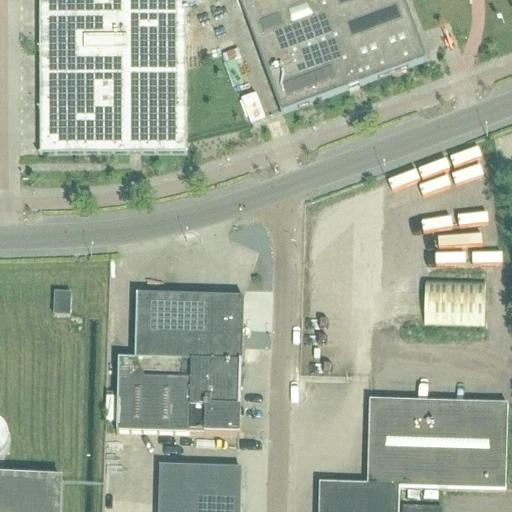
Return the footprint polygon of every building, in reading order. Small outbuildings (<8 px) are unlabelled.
[(39,0),(40,158),(40,159),(187,158),(187,157),(186,157),(186,8),(206,0),(238,0),(281,116),(281,118),(307,108),(426,64),(402,0),(39,0)] [(252,129),(265,124),(256,100),(243,105),(252,129)] [(485,284),(426,283),(425,327),(484,328),(485,284)] [(72,298),(56,297),(55,319),(71,320),(72,298)] [(244,302),(137,299),(135,365),(119,365),(118,385),(117,438),(241,441),(242,413),(240,413),(241,385),(242,368),(244,302)] [(399,511),(400,494),(505,496),(508,410),(370,407),(368,491),(320,489),(319,511),(399,511)] [(0,459),(2,458),(3,457),(5,455),(6,453),(7,451),(8,448),(8,446),(9,444),(8,441),(8,439),(7,437),(6,435),(5,433),(3,431),(2,429),(0,427),(0,459)] [(240,511),(242,474),(129,470),(127,511),(240,511)] [(0,511),(61,511),(62,485),(31,483),(0,481),(0,511)]
